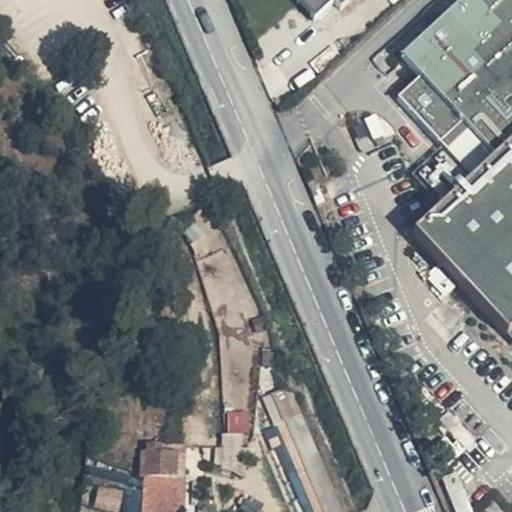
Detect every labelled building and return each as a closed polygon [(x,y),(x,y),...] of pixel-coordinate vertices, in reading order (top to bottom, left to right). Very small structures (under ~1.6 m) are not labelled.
[(306,0),(302,7),(322,29),(353,0),(306,0)] [(437,202),(511,133),(511,0),(455,0),(394,56),(418,78),(395,98),(442,151),(410,176),(437,202)] [(511,133),(437,202),(409,226),(500,326),(511,337),(511,133)] [(263,397),(283,447),(312,440),(301,413),(289,386),(263,397)] [(341,511),(317,453),(312,440),(283,447),(308,511),(341,511)] [(142,453),(143,442),(138,442),(136,511),(184,511),(187,455),(142,453)] [(187,446),(143,442),(142,453),(187,455),(187,446)]
